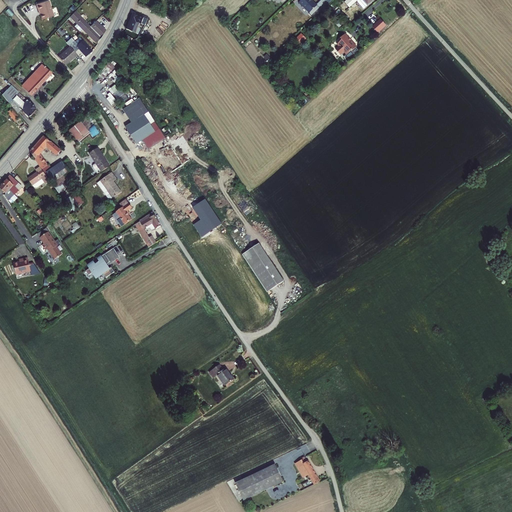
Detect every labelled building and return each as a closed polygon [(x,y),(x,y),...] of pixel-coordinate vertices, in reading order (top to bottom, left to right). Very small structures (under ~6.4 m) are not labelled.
[(50,0),(46,0),(38,3),(40,10),(41,10),(44,18),(55,14),(50,0)] [(318,2),(315,0),(308,0),(304,4),(310,10),(318,2)] [(145,14),(137,10),(134,9),(127,27),(129,27),(136,30),(140,20),(142,21),(145,14)] [(109,29),(105,27),(98,21),(92,26),(77,10),(72,16),(97,40),(98,41),(101,39),(104,36),(106,33),(109,29)] [(381,16),(372,24),(377,29),(386,22),(381,16)] [(68,23),(66,21),(58,30),(60,33),(68,23)] [(356,43),(345,31),(340,35),(342,36),(337,40),(339,42),(336,46),(340,51),(344,47),(347,51),(351,47),(352,47),(356,43)] [(74,41),(70,45),(71,46),(76,51),(80,47),(74,41)] [(86,42),(80,47),(86,53),(87,55),(93,49),(91,47),(86,42)] [(69,63),(78,54),(76,51),(71,46),(61,55),(69,63)] [(44,63),(24,86),(33,94),(53,72),(44,63)] [(14,83),(4,93),(20,112),(23,109),(30,115),(38,107),(31,100),(28,103),(18,93),(21,90),(14,83)] [(117,83),(110,89),(122,103),(129,97),(117,83)] [(125,127),(136,144),(143,140),(149,149),(166,139),(139,98),(122,109),(131,123),(125,127)] [(10,110),(18,121),(22,117),(14,107),(10,110)] [(22,117),(18,121),(24,128),(28,124),(22,117)] [(91,132),(80,121),(69,132),(80,142),(91,132)] [(32,154),(47,149),(48,148),(49,148),(55,147),(55,146),(45,138),(32,154)] [(62,152),(55,147),(49,148),(58,157),(62,152)] [(109,163),(99,148),(91,154),(101,168),(109,163)] [(41,156),(47,149),(32,154),(47,176),(48,175),(52,173),(41,156)] [(52,173),(48,175),(56,186),(76,172),(69,161),(52,173)] [(46,183),(50,180),(43,170),(39,173),(40,174),(34,178),(35,179),(31,182),(35,187),(44,180),(46,183)] [(112,173),(101,181),(103,184),(100,186),(111,200),(122,192),(114,181),(117,179),(112,173)] [(24,186),(12,176),(5,184),(17,195),(22,188),(24,186)] [(63,183),(56,188),(61,194),(67,189),(63,183)] [(17,195),(5,184),(1,189),(3,191),(8,195),(7,197),(10,202),(17,195)] [(74,210),(86,203),(79,191),(67,199),(74,210)] [(222,224),(205,199),(192,208),(201,220),(193,225),(201,238),(222,224)] [(125,207),(117,213),(126,225),(133,220),(128,213),(130,212),(128,209),(129,208),(131,211),(133,209),(127,200),(122,204),(125,207)] [(162,227),(153,214),(137,225),(141,232),(145,229),(150,226),(154,231),(156,229),(157,230),(162,227)] [(145,229),(141,232),(147,242),(151,239),(145,229)] [(58,247),(59,247),(50,233),(42,238),(45,244),(43,246),(47,251),(49,250),(56,260),(63,256),(58,247)] [(151,248),(158,243),(154,238),(151,239),(147,242),(151,248)] [(244,252),(266,292),(284,282),(262,243),(244,252)] [(91,269),(87,272),(90,276),(94,274),(96,273),(97,275),(102,271),(105,275),(107,279),(116,273),(113,268),(110,270),(108,267),(107,266),(120,257),(115,249),(99,260),(101,263),(97,265),(95,263),(89,266),(91,269)] [(107,266),(108,267),(121,258),(120,257),(107,266)] [(24,262),(21,263),(15,264),(17,275),(32,272),(29,259),(24,260),(24,262)] [(96,273),(94,274),(98,280),(105,275),(102,271),(97,275),(96,273)] [(225,369),(221,365),(211,372),(215,377),(219,374),(227,385),(236,379),(227,368),(225,369)] [(282,460),(238,482),(242,489),(286,467),(282,460)] [(321,480),(310,461),(309,462),(306,463),(302,466),(307,475),(310,473),(311,475),(316,483),(321,480)] [(302,466),(300,467),(306,478),(311,475),(310,473),(307,475),(302,466)] [(291,477),(286,467),(242,489),(246,499),(291,477)]
